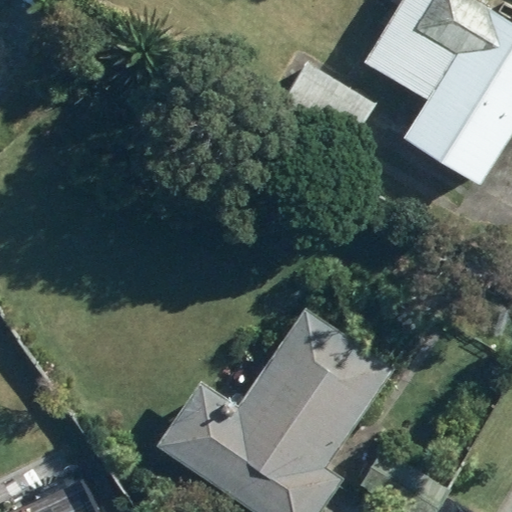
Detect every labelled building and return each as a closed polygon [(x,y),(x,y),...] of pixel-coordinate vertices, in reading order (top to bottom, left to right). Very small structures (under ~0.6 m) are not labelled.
[(497,174),(511,150),(511,0),(414,0),(382,53),(443,90),(421,126),(497,174)] [(352,153),(388,98),(319,53),(283,109),(352,153)] [(157,145),(201,175),(224,142),(180,112),(157,145)] [(173,438),(281,511),(328,511),(358,470),(340,458),(407,360),(321,301),(253,399),(217,374),(173,438)] [(372,476),(426,511),(445,511),(462,485),(394,441),(372,476)] [(121,511),(98,467),(23,506),(25,511),(121,511)]
